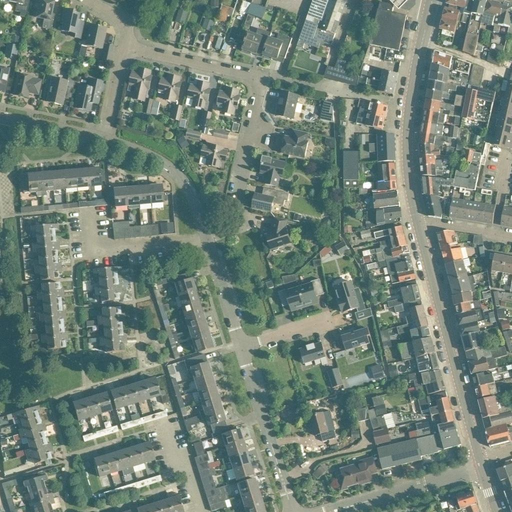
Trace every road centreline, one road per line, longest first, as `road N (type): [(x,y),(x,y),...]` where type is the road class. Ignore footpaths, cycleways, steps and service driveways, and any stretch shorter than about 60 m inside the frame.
road 1 (residential): [(250,226),(237,189),(261,76),(125,49)]
road 2 (tertiary): [(479,460),(418,225)]
road 3 (tertiary): [(418,225),(407,146),(431,0)]
road 4 (unclassified): [(293,511),(241,348)]
road 5 (residential): [(206,240),(92,250),(88,210)]
road 6 (unclassified): [(206,240),(173,171),(104,139)]
road 7 (unclassified): [(344,508),(481,468)]
